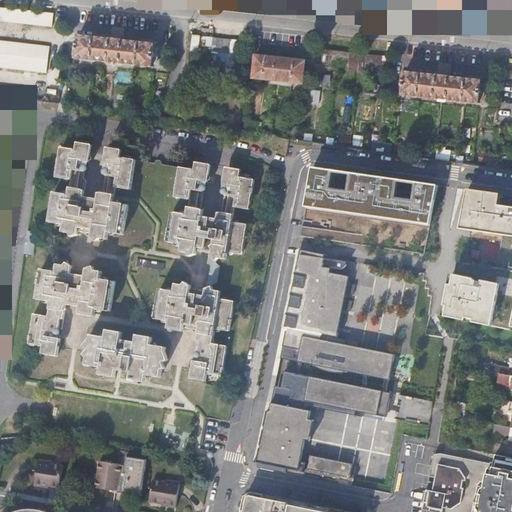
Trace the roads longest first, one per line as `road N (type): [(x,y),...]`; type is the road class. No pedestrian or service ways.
road 1 (residential): [(227,476),(299,155),(511,185)]
road 2 (residential): [(403,511),(227,476)]
